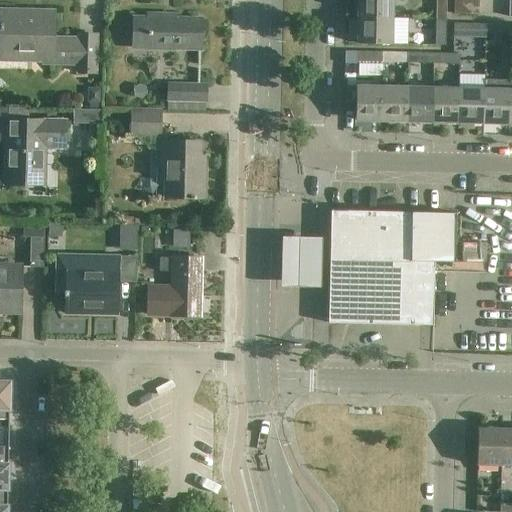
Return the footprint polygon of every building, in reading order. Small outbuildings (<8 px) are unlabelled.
[(392,0),(357,0),(357,19),(392,20),(392,0)] [(445,0),(435,0),(435,20),(445,21),(445,0)] [(478,2),(453,2),(453,15),(478,16),(478,2)] [(0,52),(19,53),(27,53),(27,59),(52,60),(52,63),(79,64),(79,73),(94,73),(95,35),(79,35),(79,39),(53,39),(54,13),(32,12),(31,18),(1,17),(1,11),(0,11),(0,52)] [(133,18),(133,30),(133,48),(201,49),(201,19),(175,19),(175,20),(165,20),(165,15),(147,14),(147,18),(133,18)] [(392,20),(357,19),(357,44),(391,45),(392,20)] [(445,21),(435,20),(435,47),(445,47),(445,21)] [(459,35),(485,36),(485,26),(459,25),(459,35)] [(510,26),(485,26),(485,36),(510,37),(510,26)] [(357,53),(356,63),(356,64),(381,64),(381,63),(382,53),(357,53)] [(407,54),(382,53),(381,63),(407,64),(407,54)] [(433,55),(407,54),(407,64),(432,65),(433,55)] [(459,56),(433,55),(432,65),(458,65),(459,56)] [(381,121),(381,87),(382,76),(356,75),(355,121),(381,121)] [(168,100),(206,101),(206,85),(168,84),(168,100)] [(407,87),(381,87),(381,121),(406,122),(407,87)] [(432,88),(407,87),(406,122),(431,122),(432,88)] [(457,89),(432,88),(431,122),(456,123),(457,89)] [(483,89),(457,89),(456,123),(482,124),(483,89)] [(508,90),(483,89),(482,124),(507,124),(508,90)] [(42,185),(43,142),(65,142),(66,121),(26,120),(26,108),(0,107),(0,135),(8,136),(7,183),(1,183),(1,184),(42,185)] [(159,111),(131,110),(131,134),(159,135),(159,111)] [(167,167),(166,197),(206,198),(206,197),(203,197),(204,158),(199,157),(199,142),(158,141),(157,167),(167,167)] [(336,222),(331,221),(330,253),(336,254),(335,274),(329,274),(328,323),(432,325),(433,262),(455,262),(455,213),(337,211),(336,222)] [(23,237),(30,237),(30,267),(43,267),(44,223),(23,223),(23,237)] [(321,237),(281,237),(280,286),(320,287),(321,237)] [(57,292),(64,292),(64,296),(66,296),(66,307),(94,308),(94,314),(117,314),(117,282),(136,282),(136,275),(136,256),(110,256),(110,259),(58,258),(57,292)] [(173,257),(173,258),(160,258),(159,272),(173,272),(172,288),(149,287),(148,315),(164,315),(164,312),(171,312),(171,315),(200,316),(201,258),(173,257)] [(3,272),(0,272),(0,305),(2,306),(2,312),(21,312),(22,268),(4,267),(3,272)] [(0,419),(9,420),(10,382),(0,381),(0,419)] [(477,466),(501,466),(502,428),(477,428),(477,466)] [(511,428),(502,428),(501,466),(511,466),(511,428)] [(8,446),(0,445),(0,488),(7,489),(8,446)]
